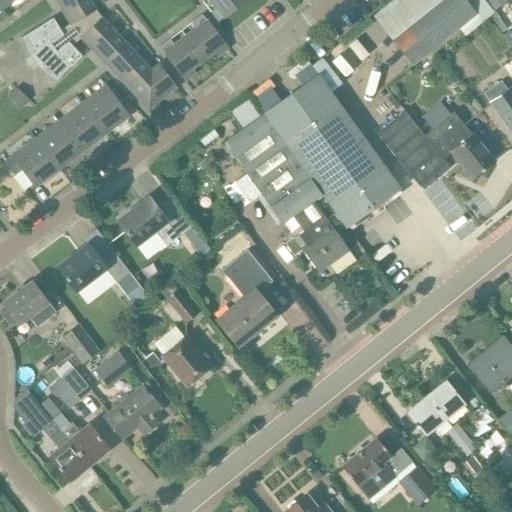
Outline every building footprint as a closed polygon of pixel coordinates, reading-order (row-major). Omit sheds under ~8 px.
[(0,0),(0,5),(3,9),(15,0),(0,0)] [(97,10),(90,0),(54,0),(70,26),(97,10)] [(204,0),(210,0),(216,7),(209,13),(217,23),(223,17),(246,0),(245,0),(201,0),(200,1),(201,2),(204,0)] [(390,38),(390,37),(412,65),(457,29),(462,35),(481,21),(482,23),(494,13),(483,0),(393,0),(373,16),(390,38)] [(196,29),(185,37),(203,60),(224,44),(206,21),(201,15),(191,23),(196,29)] [(103,63),(125,41),(102,16),(79,38),(103,63)] [(53,18),(21,38),(26,49),(30,57),(33,61),(36,66),(43,73),(54,82),(82,56),(69,42),(78,34),(73,28),(63,35),(53,18)] [(185,37),(174,46),(169,40),(159,47),(164,54),(182,77),(203,60),(185,37)] [(103,63),(130,92),(151,69),(125,41),(103,63)] [(158,63),(151,69),(130,92),(148,111),(177,88),(158,63)] [(264,113),(346,227),(399,190),(316,75),(264,113)] [(483,95),(489,104),(511,134),(511,92),(510,89),(507,91),(500,83),(483,95)] [(82,103),(106,134),(129,116),(105,85),(82,103)] [(16,88),(8,96),(20,108),(28,100),(16,88)] [(106,134),(82,103),(58,121),(82,152),(106,134)] [(460,125),(441,140),(413,105),(376,135),(418,186),(446,163),(442,158),(449,152),(471,179),(492,161),(471,135),(469,136),(460,125)] [(264,114),(224,144),(281,223),(288,218),(299,234),(284,244),(293,257),(302,250),(318,273),(358,244),(346,227),(264,114)] [(34,140),(58,171),(82,152),(58,121),(34,140)] [(58,171),(34,140),(7,161),(16,174),(23,169),(37,187),(58,171)] [(466,236),(509,198),(489,175),(446,214),(466,236)] [(149,198),(118,221),(137,246),(155,232),(165,246),(183,232),(195,249),(201,257),(211,249),(205,242),(171,198),(157,209),(154,205),(149,198)] [(87,244),(57,267),(75,292),(106,269),(116,282),(136,308),(148,299),(128,273),(107,244),(94,254),(87,244)] [(275,314),(257,292),(272,280),(246,248),(220,270),(242,297),(216,319),(237,345),(275,314)] [(36,327),(56,313),(47,301),(31,281),(3,303),(5,306),(0,310),(11,324),(16,320),(18,323),(28,316),(36,327)] [(164,299),(185,324),(197,315),(176,289),(164,299)] [(284,311),(304,355),(325,345),(305,302),(284,311)] [(61,338),(81,364),(98,351),(78,324),(61,338)] [(199,375),(209,367),(184,336),(160,356),(185,387),(190,384),(191,384),(198,379),(199,375)] [(490,392),(511,374),(511,348),(502,336),(467,364),(490,392)] [(117,351),(92,370),(107,389),(132,369),(117,351)] [(65,383),(52,368),(42,376),(68,409),(79,401),(65,383)] [(65,383),(79,401),(91,391),(73,368),(60,378),(52,368),(65,383)] [(426,397),(444,419),(464,403),(446,381),(426,397)] [(150,397),(155,393),(146,382),(141,386),(129,396),(125,392),(116,400),(120,404),(104,417),(121,439),(136,427),(143,435),(157,424),(150,415),(159,408),(150,397)] [(89,466),(51,419),(51,420),(27,389),(14,399),(14,409),(25,423),(22,425),(33,438),(44,429),(59,447),(48,456),(69,482),(89,466)] [(455,445),(466,436),(455,423),(451,427),(444,419),(426,397),(407,413),(425,435),(433,428),(440,437),(445,433),(455,445)] [(511,436),(511,407),(498,418),(511,436)] [(51,419),(89,466),(108,450),(87,424),(79,431),(71,422),(69,423),(60,413),(51,419)] [(466,436),(455,445),(465,457),(476,448),(466,436)] [(341,467),(356,485),(368,500),(396,477),(384,463),(391,456),(376,438),(352,458),(348,457),(342,461),(342,466),(341,467)] [(511,466),(511,443),(497,454),(508,470),(511,466)] [(398,483),(417,506),(437,489),(417,466),(398,483)] [(285,511),(330,511),(323,503),(317,508),(306,494),(296,503),(293,501),(287,506),(288,509),(285,511)]
